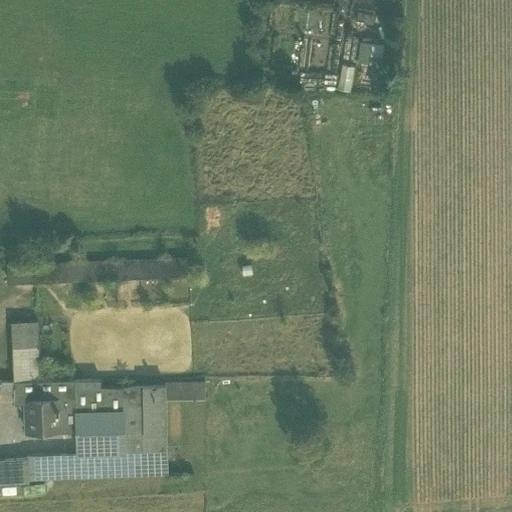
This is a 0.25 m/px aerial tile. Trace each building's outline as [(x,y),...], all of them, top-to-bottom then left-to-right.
[(358,42),(358,60),(378,61),(379,42),(358,42)] [(337,87),(349,89),(353,66),(341,63),(337,87)] [(7,265),(8,282),(188,274),(187,258),(7,265)] [(11,321),(14,380),(15,380),(39,380),(38,366),(37,321),(11,321)] [(50,379),(69,379),(70,364),(50,365),(50,379)] [(39,380),(50,379),(50,365),(38,366),(39,380)] [(167,472),(165,398),(165,384),(101,386),(101,379),(69,379),(50,379),(39,380),(15,380),(15,391),(15,403),(26,403),(27,432),(77,430),(78,452),(28,454),(28,457),(29,477),(167,472)] [(0,391),(15,391),(15,380),(14,380),(0,380),(0,391)] [(165,382),(165,384),(165,398),(205,398),(205,382),(165,382)] [(0,458),(0,483),(29,482),(29,477),(28,457),(0,458)]
